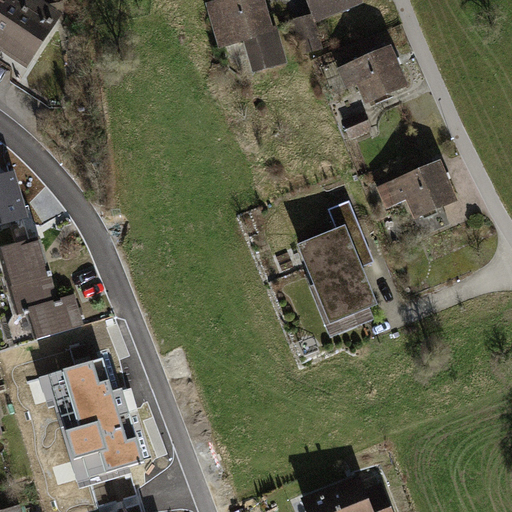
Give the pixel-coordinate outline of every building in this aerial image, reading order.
[(53,26),(14,0),(4,0),(0,6),(0,38),(8,44),(4,50),(27,65),(53,26)] [(261,0),(230,0),(219,3),(220,5),(211,9),(223,46),(251,37),(260,69),(284,62),(274,29),(270,30),(261,0)] [(309,0),(314,11),(339,0),(309,0)] [(303,53),(321,48),(312,16),(294,21),(303,53)] [(353,64),(341,69),(345,79),(356,74),(368,102),(404,86),(388,50),(353,66),(353,64)] [(364,115),(345,124),(350,136),(369,128),(364,115)] [(402,179),(381,188),(389,206),(409,197),(418,216),(414,218),(422,236),(450,224),(442,206),(454,201),(438,165),(403,180),(402,179)] [(338,232),(302,247),(332,321),(374,304),(351,248),(366,241),(349,201),(328,210),(338,232)] [(25,206),(0,213),(0,251),(1,251),(19,313),(13,316),(9,324),(15,346),(82,326),(73,296),(57,301),(49,276),(52,275),(51,272),(48,273),(38,239),(35,240),(25,206)] [(104,357),(40,376),(49,406),(54,404),(79,490),(113,480),(111,472),(147,461),(139,435),(128,438),(104,357)] [(359,481),(305,503),(308,511),(391,511),(381,488),(365,494),(359,481)]
